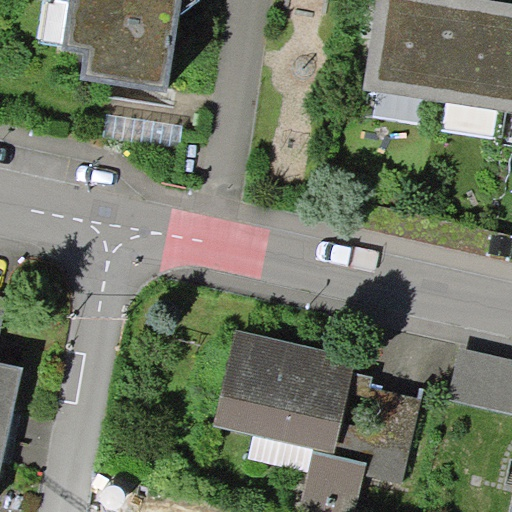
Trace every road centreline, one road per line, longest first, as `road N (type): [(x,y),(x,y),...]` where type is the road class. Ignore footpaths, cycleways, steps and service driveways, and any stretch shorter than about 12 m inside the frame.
road 1 (residential): [(108,209),(511,309)]
road 2 (residential): [(108,209),(58,511)]
